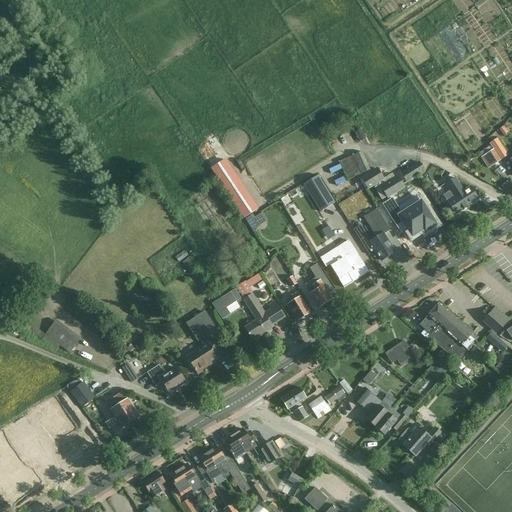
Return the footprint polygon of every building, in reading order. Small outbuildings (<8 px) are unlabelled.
[(504,126),(499,130),(504,138),(510,134),(504,126)] [(366,138),(361,129),(355,133),(360,142),(366,138)] [(500,161),(505,157),(496,143),(491,146),(494,150),(493,150),(500,161)] [(493,165),(500,161),(493,150),(486,154),(493,165)] [(361,152),(339,162),(347,180),(360,174),(370,170),(366,162),(362,153),(361,152)] [(225,159),(210,169),(216,178),(244,219),(258,209),(232,169),(225,159)] [(408,182),(424,171),(418,162),(402,173),(408,182)] [(498,169),(494,172),(498,177),(502,173),(498,169)] [(362,179),(363,180),(368,189),(373,186),(382,200),(387,197),(404,187),(398,178),(395,180),(392,175),(384,180),(377,170),(362,179)] [(318,175),(303,185),(320,212),(335,203),(318,175)] [(445,184),(450,191),(443,195),(447,202),(455,214),(478,199),(470,187),(464,191),(455,177),(445,184)] [(303,246),(317,238),(292,192),(278,200),(303,246)] [(400,209),(391,214),(400,228),(406,225),(414,239),(426,231),(428,235),(439,229),(424,204),(404,216),(400,209)] [(370,243),(377,255),(379,257),(382,261),(389,257),(387,255),(393,251),(383,235),(390,231),(385,222),(376,210),(364,218),(377,238),(370,243)] [(245,222),(252,231),(266,221),(260,211),(245,222)] [(349,240),(320,258),(326,268),(329,265),(344,288),(353,282),(352,280),(368,270),(349,240)] [(374,252),(367,241),(362,243),(369,255),(374,252)] [(185,250),(175,258),(179,263),(188,255),(185,250)] [(202,261),(193,250),(189,253),(191,256),(182,262),(189,271),(202,261)] [(315,278),(305,285),(310,294),(314,299),(319,308),(332,299),(331,297),(336,294),(317,264),(309,269),(315,278)] [(236,287),(242,297),(252,292),(250,288),(262,281),(258,275),(236,287)] [(297,284),(293,276),(287,280),(291,287),(297,284)] [(235,289),(212,304),(222,320),(230,315),(226,308),(240,299),(241,299),(235,289)] [(288,305),(292,312),(297,321),(310,313),(300,297),(297,292),(289,297),(292,302),(288,305)] [(285,317),(279,309),(275,301),(268,306),(271,309),(264,313),(252,296),(244,301),(258,321),(246,329),(253,340),(253,339),(252,336),(263,329),(264,332),(272,327),(270,325),(273,323),(274,324),(285,317)] [(478,344),(469,337),(473,333),(439,303),(420,325),(431,335),(429,337),(456,362),(460,357),(462,360),(465,356),(463,354),(467,350),(470,353),(478,344)] [(482,322),(491,329),(497,335),(509,320),(507,318),(494,308),(482,322)] [(206,311),(197,317),(189,322),(200,339),(205,346),(187,357),(195,369),(191,371),(192,373),(196,371),(198,374),(207,368),(205,365),(222,354),(214,342),(223,337),(206,311)] [(46,335),(32,324),(26,320),(23,325),(28,329),(39,337),(42,339),(57,350),(60,346),(70,353),(78,342),(80,338),(56,320),(54,324),(46,335)] [(491,332),(485,339),(502,354),(508,347),(491,332)] [(411,357),(419,348),(415,345),(409,352),(407,349),(409,348),(404,341),(400,344),(401,345),(398,347),(397,347),(391,351),(390,350),(385,354),(391,363),(397,360),(400,364),(411,357)] [(155,356),(154,359),(154,361),(156,364),(159,365),(161,364),(163,364),(164,362),(162,359),(161,357),(157,353),(155,356)] [(439,358),(426,371),(437,382),(450,368),(448,366),(443,361),(439,358)] [(500,363),(495,368),(507,379),(511,373),(500,363)] [(129,364),(122,368),(132,383),(138,379),(129,364)] [(159,365),(147,373),(156,387),(162,383),(169,393),(185,382),(176,368),(165,375),(159,365)] [(362,380),(368,385),(376,374),(370,370),(362,380)] [(339,383),(347,392),(349,395),(354,390),(345,379),(339,383)] [(108,386),(96,380),(91,392),(103,397),(108,386)] [(83,383),(70,392),(82,408),(95,398),(83,383)] [(288,410),(306,398),(299,387),(281,398),(288,410)] [(325,398),(330,404),(336,399),(339,403),(346,397),(344,394),(344,393),(339,387),(325,398)] [(366,420),(375,427),(387,414),(379,407),(381,403),(365,388),(354,400),(360,405),(361,405),(372,414),(366,420)] [(139,419),(127,400),(123,392),(116,396),(121,404),(110,410),(123,429),(139,419)] [(327,406),(321,397),(309,405),(318,419),(331,411),(327,406)] [(53,400),(36,412),(38,416),(40,419),(58,407),(53,400)] [(58,407),(40,419),(43,423),(44,425),(45,425),(45,426),(62,414),(58,407)] [(308,416),(302,407),(294,412),(300,421),(308,416)] [(62,414),(45,426),(48,430),(47,430),(49,432),(67,420),(62,414)] [(396,421),(387,414),(375,427),(384,435),(393,425),(398,429),(396,431),(407,418),(402,414),(396,421)] [(67,420),(49,432),(52,436),(54,439),(71,427),(67,420)] [(399,439),(405,444),(403,445),(415,456),(426,444),(432,449),(444,436),(435,428),(427,437),(414,425),(409,430),(408,429),(399,439)] [(243,429),(235,434),(246,453),(253,449),(258,455),(259,454),(266,466),(281,456),(272,442),(261,449),(251,433),(247,435),(243,429)] [(60,449),(59,450),(69,464),(70,463),(69,463),(93,447),(84,434),(60,450),(60,449)] [(246,453),(235,434),(226,440),(233,450),(231,452),(239,465),(243,462),(240,457),(246,453)] [(346,453),(350,448),(351,448),(353,446),(347,441),(344,438),(337,446),(346,453)] [(7,444),(0,448),(0,460),(13,452),(12,450),(10,448),(7,444)] [(216,447),(208,452),(221,474),(223,477),(224,477),(225,479),(230,476),(238,487),(243,494),(250,489),(251,489),(250,488),(239,472),(235,465),(230,456),(226,459),(222,453),(221,454),(216,447)] [(13,452),(0,460),(0,469),(2,472),(18,461),(17,459),(18,459),(16,456),(13,452)] [(221,474),(208,452),(199,458),(204,464),(202,465),(207,474),(211,480),(212,483),(215,481),(213,479),(221,474)] [(18,461),(2,472),(8,482),(9,482),(17,477),(25,471),(25,470),(24,469),(25,469),(22,466),(18,461)] [(187,464),(178,470),(191,490),(193,493),(201,488),(202,488),(207,497),(210,500),(215,497),(213,493),(214,493),(210,488),(205,479),(201,482),(193,470),(191,471),(187,464)] [(25,471),(17,477),(23,485),(25,484),(28,488),(36,483),(36,484),(36,483),(26,469),(26,470),(25,470),(25,471)] [(191,490),(178,470),(170,475),(178,487),(177,489),(181,496),(191,490)] [(143,483),(149,492),(149,493),(151,492),(154,498),(165,491),(161,485),(165,483),(158,473),(143,483)] [(304,480),(292,474),(288,481),(300,487),(304,480)] [(7,482),(6,483),(16,497),(17,497),(17,496),(25,491),(28,489),(27,489),(28,488),(25,484),(23,485),(17,477),(9,482),(8,482),(8,483),(7,482)] [(257,483),(250,488),(251,489),(250,489),(260,504),(267,499),(257,483)] [(315,488),(304,499),(317,511),(328,499),(315,488)] [(195,511),(194,510),(188,500),(182,504),(187,511),(195,511)]
